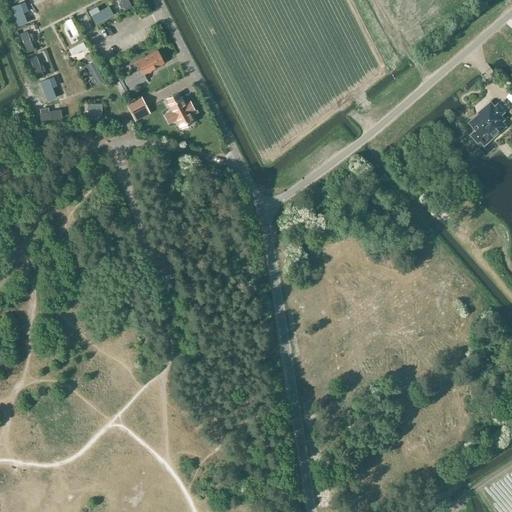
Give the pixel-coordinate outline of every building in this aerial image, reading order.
[(145,75),(151,72),(150,69),(163,63),(157,50),(136,61),(134,62),(138,70),(123,78),(129,89),(147,79),(145,75)] [(122,94),(128,91),(122,80),(116,83),(122,94)] [(178,93),(167,99),(168,101),(167,101),(169,104),(168,104),(171,111),(169,112),(173,120),(176,119),(179,126),(180,125),(181,127),(192,121),(191,119),(193,118),(189,112),(191,111),(187,103),(185,104),(181,97),(180,98),(178,93)] [(143,97),(128,104),(134,116),(149,108),(143,97)] [(483,111),(470,122),(476,130),(473,132),(472,134),(473,136),(476,140),(478,141),(480,140),(489,132),(492,137),(501,129),(498,125),(504,119),(501,115),(504,112),(498,104),(494,107),(490,102),(483,108),(483,109),(483,110),(483,111)] [(88,117),(102,116),(101,103),(87,103),(88,117)]
